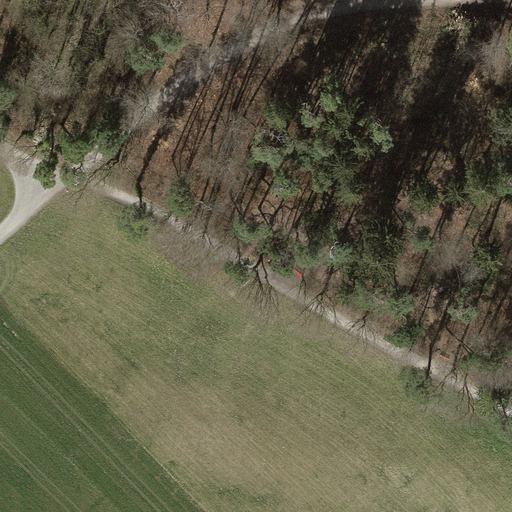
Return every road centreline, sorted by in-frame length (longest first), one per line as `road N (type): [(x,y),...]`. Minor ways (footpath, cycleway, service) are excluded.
road 1 (track): [(511,407),(134,202),(0,147)]
road 2 (track): [(0,235),(206,64),(269,30),(361,0)]
